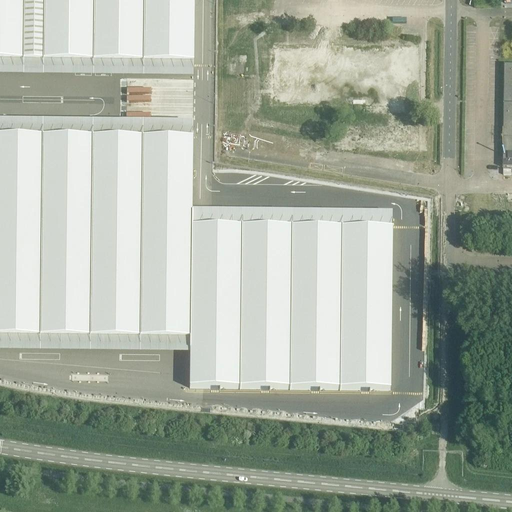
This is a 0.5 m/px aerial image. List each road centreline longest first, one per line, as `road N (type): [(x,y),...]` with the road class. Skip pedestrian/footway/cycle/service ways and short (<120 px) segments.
road 1 (tertiary): [(511,503),(0,447)]
road 2 (unknown): [(0,82),(206,83)]
road 3 (unknown): [(284,8),(450,12)]
